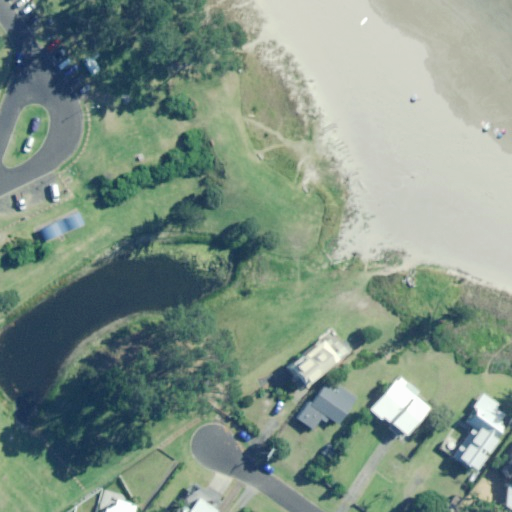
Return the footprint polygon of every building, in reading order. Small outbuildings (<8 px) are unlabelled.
[(45,240),(82,223),(77,212),(40,229),(45,240)] [(371,345),(381,339),(372,325),(362,332),(371,345)] [(303,386),(336,359),(321,339),(287,367),(303,386)] [(401,436),(425,408),(392,380),(369,409),(401,436)] [(336,386),(332,392),(323,386),(310,404),(307,402),(296,419),(310,429),(321,414),(335,424),(354,398),(336,386)] [(496,425),(505,411),(482,394),(472,408),(475,409),(464,425),(470,429),(451,455),(473,471),(502,429),(496,425)] [(511,464),(507,474),(511,477),(511,485),(501,505),(511,511),(511,464)] [(212,511),(214,511),(195,498),(185,511),(179,506),(174,511),(212,511)] [(111,506),(103,504),(100,511),(133,511),(135,505),(113,500),(111,506)]
